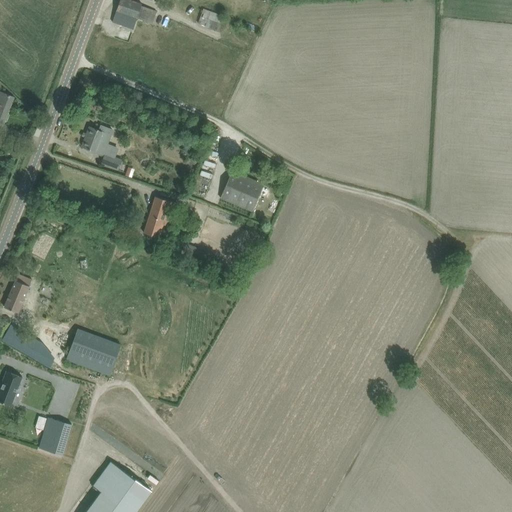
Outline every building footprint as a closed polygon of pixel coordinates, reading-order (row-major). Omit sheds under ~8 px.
[(119,0),(112,22),(121,25),(133,29),(137,18),(153,23),(157,11),(141,6),(142,4),(131,0),(119,0)] [(197,23),(218,31),(223,16),(202,8),(197,23)] [(0,91),(0,124),(3,125),(14,97),(5,93),(0,91)] [(101,142),(104,132),(89,127),(81,147),(97,152),(101,154),(102,153),(104,154),(101,162),(119,169),(122,160),(114,157),(121,140),(113,137),(110,145),(101,142)] [(214,180),(215,174),(205,171),(203,177),(214,180)] [(252,213),(263,186),(231,173),(220,200),(252,213)] [(143,233),(153,236),(159,238),(163,226),(169,228),(177,203),(165,200),(155,196),(143,233)] [(224,216),(222,222),(235,225),(236,219),(224,216)] [(38,234),(30,257),(43,261),(51,238),(38,234)] [(176,238),(170,251),(200,263),(205,250),(200,248),(176,238)] [(31,279),(27,278),(18,274),(4,307),(17,313),(31,279)] [(1,340),(10,345),(49,367),(54,358),(42,343),(10,324),(1,340)] [(66,359),(109,375),(121,344),(78,329),(66,359)] [(2,384),(0,389),(0,401),(11,406),(22,377),(6,371),(1,384),(2,384)] [(39,448),(62,455),(71,424),(48,417),(39,448)] [(101,491),(85,511),(135,511),(152,491),(111,461),(93,485),(101,491)]
